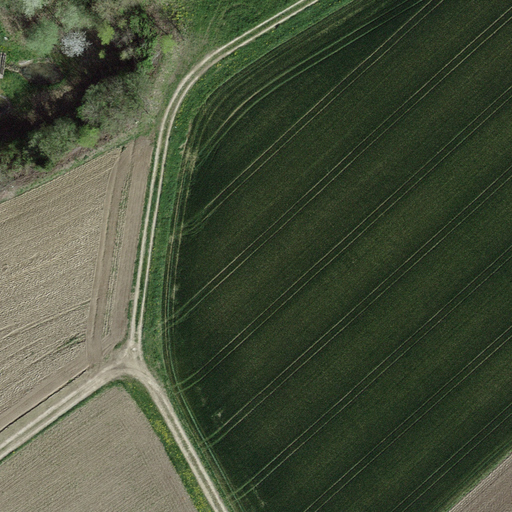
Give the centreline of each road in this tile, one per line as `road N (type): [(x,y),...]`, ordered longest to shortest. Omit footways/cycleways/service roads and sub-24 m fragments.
road 1 (track): [(133,353),(164,128),(180,84),(309,0)]
road 2 (track): [(221,511),(133,353)]
road 3 (track): [(133,353),(0,452)]
